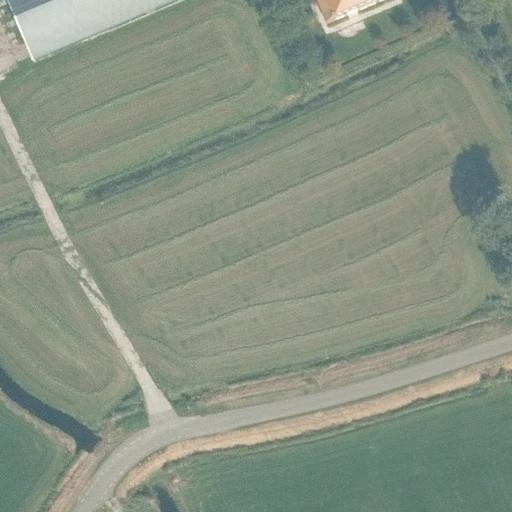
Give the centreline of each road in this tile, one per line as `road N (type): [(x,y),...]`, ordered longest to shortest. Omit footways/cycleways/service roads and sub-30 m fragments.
road 1 (unclassified): [(83,511),(137,448),(169,433),(350,394),(511,346)]
road 2 (track): [(0,112),(169,433)]
